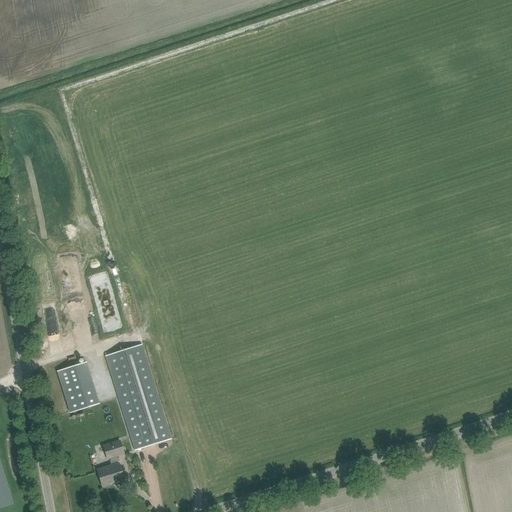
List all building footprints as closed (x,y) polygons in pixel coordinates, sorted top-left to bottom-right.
[(91,265),(106,262),(105,255),(89,258),(91,265)] [(141,345),(115,353),(106,356),(135,450),(171,439),(168,430),(141,345)] [(99,404),(86,362),(57,371),(70,413),(99,404)] [(97,470),(102,487),(124,480),(116,456),(124,454),(120,441),(104,446),(107,459),(109,458),(111,466),(97,470)] [(0,508),(14,504),(0,461),(0,508)]
